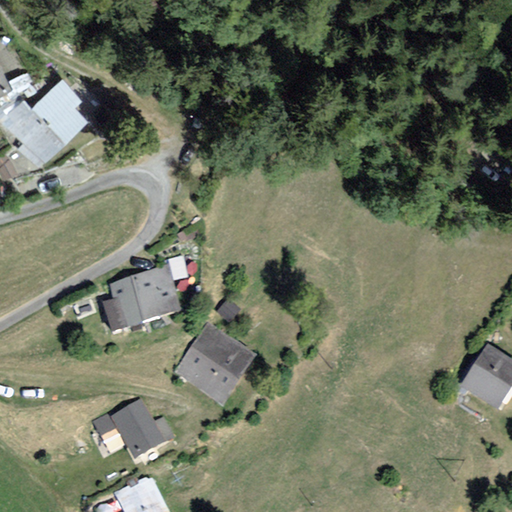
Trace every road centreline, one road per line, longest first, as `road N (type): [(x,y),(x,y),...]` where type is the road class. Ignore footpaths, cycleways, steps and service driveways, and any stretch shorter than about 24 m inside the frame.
road 1 (track): [(0,216),(130,177),(155,194),(157,218),(115,259),(0,324)]
road 2 (track): [(145,187),(167,158),(159,118),(115,84),(31,41),(1,0)]
road 3 (track): [(208,412),(162,394),(0,376)]
